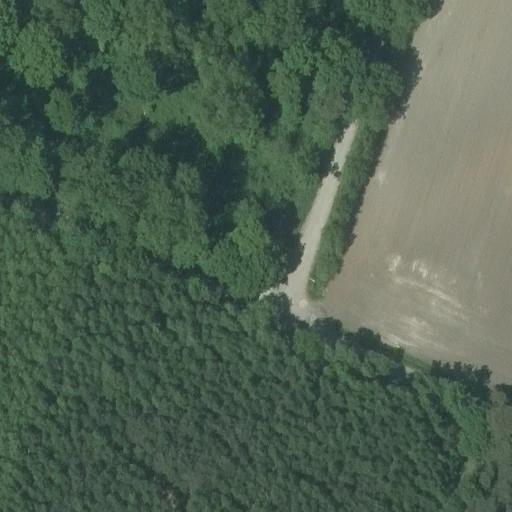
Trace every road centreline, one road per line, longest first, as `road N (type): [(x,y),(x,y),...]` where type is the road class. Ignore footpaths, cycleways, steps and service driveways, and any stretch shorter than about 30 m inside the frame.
road 1 (unclassified): [(0,196),(511,418)]
road 2 (track): [(396,0),(290,324)]
